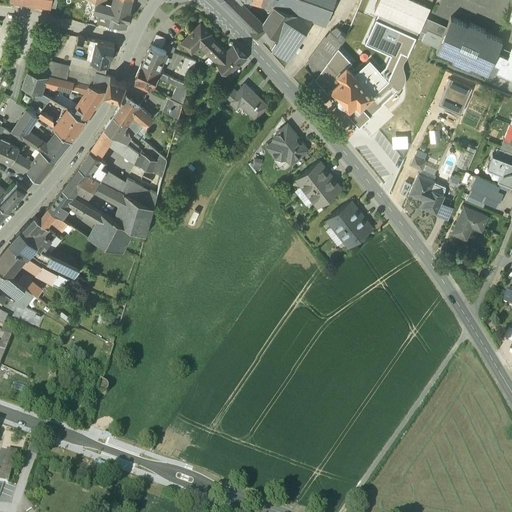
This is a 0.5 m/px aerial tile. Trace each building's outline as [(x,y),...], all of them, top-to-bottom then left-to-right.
[(104,2),(97,0),(93,11),(99,13),(100,11),(101,11),(104,2)] [(131,0),(108,0),(108,3),(113,5),(129,10),(131,0)] [(263,24),(241,3),(243,1),(250,1),(250,0),(220,0),(257,35),(265,27),(263,24)] [(250,0),(250,1),(273,7),(263,24),(265,27),(278,40),(271,50),(286,59),(289,61),(312,21),(325,26),(334,0),(250,0)] [(417,0),(378,0),(374,9),(379,11),(397,19),(420,30),(425,16),(430,6),(430,5),(417,0)] [(108,3),(104,2),(101,11),(101,12),(111,15),(111,14),(113,5),(108,3)] [(129,10),(113,5),(111,14),(128,20),(131,10),(129,10)] [(511,18),(511,45),(510,50),(499,45),(488,71),(494,74),(496,70),(511,77),(511,7),(508,16),(511,18)] [(369,59),(354,73),(373,92),(388,78),(400,50),(408,54),(416,37),(393,27),(397,19),(379,11),(365,41),(391,53),(385,65),(380,70),(369,59)] [(128,20),(111,14),(111,15),(101,12),(98,22),(116,27),(126,27),(128,20)] [(446,26),(425,16),(420,30),(424,32),(426,28),(442,35),(446,26)] [(467,24),(450,17),(446,26),(442,35),(436,47),(435,50),(452,57),(451,59),(469,67),(470,65),(487,73),(488,71),(499,45),(502,40),(485,32),(486,31),(468,23),(467,24)] [(420,30),(397,19),(393,27),(416,37),(420,30)] [(227,51),(209,34),(211,32),(201,23),(182,42),(191,52),(200,44),(217,61),(216,62),(228,74),(237,64),(238,65),(246,57),(233,44),(227,51)] [(336,26),(330,32),(342,40),(346,34),(336,26)] [(442,35),(426,28),(424,32),(421,40),(436,47),(442,35)] [(314,77),(337,46),(342,40),(330,32),(304,66),(314,77)] [(166,37),(156,34),(153,43),(162,47),(166,37)] [(97,40),(87,37),(85,45),(95,48),(97,40)] [(114,43),(97,40),(95,48),(93,57),(93,60),(105,63),(107,63),(109,55),(111,55),(112,52),(114,51),(115,48),(113,47),(114,43)] [(151,43),(142,62),(158,69),(159,66),(162,59),(164,54),(166,50),(153,43),(151,43)] [(351,61),(337,46),(314,77),(327,90),(329,89),(347,109),(346,110),(359,124),(382,103),(373,92),(354,73),(347,65),(351,61)] [(91,57),(91,54),(74,50),(72,55),(93,60),(93,57),(91,57)] [(91,84),(97,85),(101,72),(105,63),(93,60),(72,55),(70,64),(68,70),(75,72),(74,79),(91,84)] [(196,59),(186,55),(181,67),(192,71),(196,59)] [(70,64),(45,58),(41,71),(47,73),(66,78),(68,70),(70,64)] [(142,62),(141,62),(135,75),(137,76),(152,82),(156,84),(159,75),(161,71),(158,69),(142,62)] [(41,71),(28,68),(22,84),(38,90),(41,91),(41,89),(44,82),(47,73),(41,71)] [(75,72),(68,70),(66,78),(74,79),(75,72)] [(105,87),(110,76),(101,72),(97,85),(105,87)] [(66,78),(47,73),(44,82),(71,89),(72,86),(74,79),(66,78)] [(118,78),(110,75),(110,76),(105,87),(104,91),(112,94),(119,97),(120,99),(122,100),(125,95),(122,93),(126,81),(118,78)] [(152,82),(137,76),(135,80),(150,87),(152,82)] [(461,112),(472,87),(448,77),(438,102),(461,112)] [(188,83),(176,78),(174,82),(177,84),(171,97),(183,102),(188,83)] [(373,92),(382,103),(397,88),(388,78),(373,92)] [(91,84),(74,79),(72,86),(87,90),(91,84)] [(222,96),(223,94),(229,88),(223,82),(215,90),(222,96)] [(267,104),(244,83),(237,92),(229,100),(236,107),(240,103),(255,117),(267,104)] [(97,85),(91,84),(87,90),(75,109),(86,117),(105,87),(97,85)] [(229,88),(223,94),(229,100),(237,92),(231,86),(229,88)] [(51,95),(41,89),(41,91),(38,90),(35,95),(47,102),(51,95)] [(122,100),(113,114),(127,122),(137,133),(145,124),(151,116),(147,111),(142,107),(125,95),(122,100)] [(179,115),(183,102),(171,97),(169,96),(163,108),(179,115)] [(42,138),(28,129),(38,115),(36,114),(21,103),(4,126),(11,129),(30,143),(38,148),(41,150),(48,141),(42,138)] [(58,114),(44,104),(41,108),(55,119),(58,114)] [(75,109),(69,105),(55,125),(58,128),(63,131),(71,137),(86,117),(75,109)] [(53,117),(41,110),(38,115),(52,124),(53,123),(53,117)] [(113,114),(104,127),(114,134),(125,141),(129,136),(130,135),(129,134),(128,133),(129,133),(128,132),(127,133),(123,130),(125,128),(123,127),(127,122),(113,114)] [(288,123),(278,131),(277,133),(281,139),(293,130),(288,123)] [(104,127),(89,149),(99,156),(107,145),(114,134),(104,127)] [(58,128),(54,133),(58,137),(63,131),(58,128)] [(293,130),(281,139),(277,133),(273,136),(273,140),(267,145),(275,156),(287,157),(288,159),(291,163),(306,151),(306,147),(302,141),(300,141),(298,138),(298,135),(293,129),(293,130)] [(58,137),(54,133),(48,141),(41,150),(54,159),(71,137),(63,131),(58,137)] [(139,151),(125,141),(114,134),(107,145),(127,159),(134,161),(139,151)] [(19,147),(0,137),(0,155),(12,160),(16,153),(19,147)] [(511,141),(503,138),(500,147),(511,151),(511,142),(511,141)] [(38,148),(30,143),(28,146),(29,148),(35,152),(35,151),(38,148)] [(511,151),(500,147),(497,155),(511,160),(511,151)] [(409,148),(404,160),(411,163),(414,155),(416,152),(409,148)] [(89,149),(79,165),(90,171),(96,161),(99,156),(89,149)] [(32,162),(27,169),(30,172),(39,179),(54,160),(41,150),(38,153),(32,162)] [(417,151),(416,150),(416,152),(414,155),(424,159),(426,155),(417,151)] [(456,165),(466,170),(473,153),(464,150),(456,165)] [(156,158),(139,151),(134,161),(151,169),(155,160),(156,158)] [(32,162),(16,153),(12,160),(27,169),(32,162)] [(511,160),(497,155),(493,153),(487,167),(500,172),(497,179),(501,180),(511,184),(511,160)] [(424,159),(414,155),(411,163),(421,168),(422,168),(424,164),(425,160),(424,159)] [(105,160),(99,156),(96,161),(102,165),(105,160)] [(275,156),(274,159),(279,165),(288,159),(287,157),(275,156)] [(102,165),(96,161),(90,171),(89,173),(99,178),(106,168),(105,167),(102,165)] [(318,162),(296,178),(307,192),(320,181),(316,176),(326,168),(324,170),(318,162)] [(436,169),(424,164),(422,168),(421,168),(418,174),(432,180),(435,174),(434,174),(436,169)] [(79,165),(63,187),(73,193),(77,186),(90,194),(94,187),(98,189),(103,181),(99,178),(89,173),(90,171),(79,165)] [(125,180),(106,168),(99,178),(103,181),(120,190),(125,180)] [(326,168),(316,176),(320,181),(330,173),(326,168)] [(330,173),(320,181),(324,186),(334,178),(330,173)] [(443,194),(429,189),(433,181),(433,180),(432,180),(418,174),(418,173),(410,192),(425,198),(423,201),(426,208),(436,212),(437,211),(442,198),(444,195),(443,194)] [(142,185),(126,178),(128,174),(125,180),(120,190),(125,192),(125,191),(136,197),(142,185)] [(448,181),(457,185),(460,178),(451,174),(448,181)] [(473,181),(483,186),(486,179),(476,175),(473,181)] [(324,186),(320,181),(307,192),(317,205),(338,189),(332,181),(335,179),(334,178),(324,186)] [(511,184),(501,180),(499,185),(509,189),(511,184)] [(120,190),(103,181),(98,189),(121,202),(114,216),(124,222),(134,227),(133,228),(145,234),(153,205),(136,197),(125,191),(125,192),(120,190)] [(445,186),(433,181),(429,189),(443,194),(446,188),(445,186)] [(484,199),(496,204),(501,193),(483,186),(473,181),(469,192),(484,199)] [(7,192),(0,198),(0,203),(9,209),(26,188),(17,182),(7,192)] [(143,183),(142,185),(136,197),(153,205),(157,189),(143,183)] [(63,187),(48,206),(58,213),(58,212),(62,207),(66,210),(70,203),(81,209),(87,202),(73,193),(63,187)] [(481,205),(484,199),(469,192),(466,199),(481,205)] [(456,205),(442,198),(437,211),(450,217),(456,205)] [(101,210),(87,202),(81,209),(97,218),(101,210)] [(349,202),(327,218),(338,232),(351,221),(347,216),(357,208),(354,209),(349,202)] [(0,218),(9,209),(0,203),(0,218)] [(487,215),(464,204),(452,231),(466,238),(473,223),(482,227),(487,215)] [(48,206),(39,218),(41,220),(41,221),(44,223),(46,225),(51,218),(50,219),(51,219),(61,227),(67,220),(58,212),(58,213),(48,206)] [(357,208),(347,216),(351,221),(361,213),(357,208)] [(97,218),(89,235),(103,241),(122,249),(133,228),(134,227),(124,222),(114,216),(114,217),(101,210),(97,218)] [(361,213),(351,221),(355,226),(365,218),(361,213)] [(38,219),(35,216),(30,221),(38,229),(44,223),(41,221),(41,220),(39,218),(38,219)] [(351,221),(338,232),(348,245),(369,229),(363,221),(366,219),(365,218),(355,226),(351,221)] [(30,221),(21,230),(42,248),(44,246),(49,240),(50,239),(42,232),(47,226),(46,225),(44,223),(38,229),(30,221)] [(47,226),(42,232),(50,239),(55,233),(47,226)] [(21,230),(10,242),(20,250),(25,245),(39,255),(54,262),(57,256),(44,250),(42,248),(21,230)] [(56,245),(49,240),(44,246),(50,252),(56,245)] [(10,242),(0,253),(0,265),(11,274),(21,262),(27,255),(21,250),(20,250),(10,242)] [(42,265),(27,255),(21,262),(36,273),(42,265)] [(79,266),(57,256),(54,262),(75,272),(79,266)] [(481,265),(466,258),(462,266),(478,272),(481,265)] [(0,265),(0,281),(4,285),(18,294),(25,286),(11,275),(11,274),(0,265)] [(45,267),(42,265),(36,273),(35,275),(52,284),(57,273),(45,267)] [(511,285),(511,289),(509,288),(502,303),(511,306),(511,285)] [(25,286),(18,294),(13,300),(22,306),(33,292),(25,286)] [(0,306),(1,308),(9,297),(0,290),(0,306)] [(14,331),(3,327),(1,333),(5,334),(11,337),(14,331)] [(11,337),(5,334),(2,340),(9,342),(11,337)] [(2,340),(1,342),(0,341),(0,349),(1,350),(5,352),(9,342),(2,340)] [(100,356),(106,357),(110,344),(104,342),(100,356)] [(102,383),(99,382),(95,394),(98,394),(100,395),(102,395),(105,394),(107,391),(107,388),(107,386),(104,384),(102,383)] [(1,471),(0,471),(0,482),(8,483),(17,453),(7,449),(1,471)]
